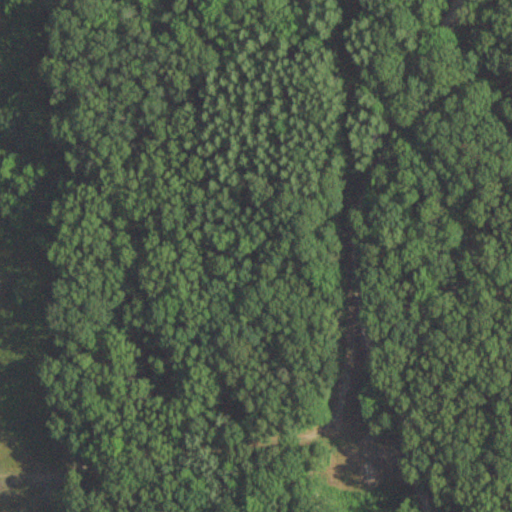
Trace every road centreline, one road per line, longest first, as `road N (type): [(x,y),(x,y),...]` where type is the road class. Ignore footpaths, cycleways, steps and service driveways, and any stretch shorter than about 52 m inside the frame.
road 1 (residential): [(430,511),(368,364),(345,239),(459,0)]
road 2 (residential): [(0,486),(352,461),(438,511)]
